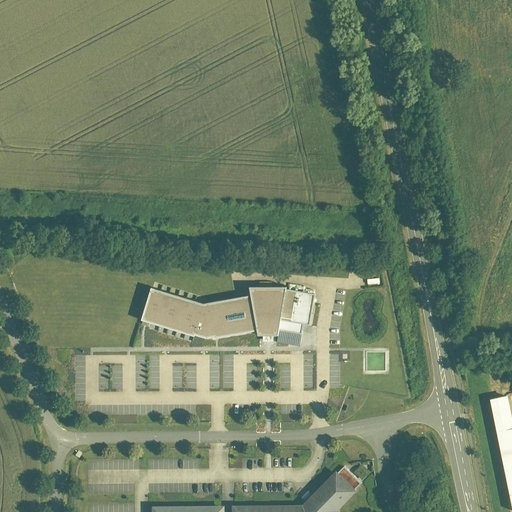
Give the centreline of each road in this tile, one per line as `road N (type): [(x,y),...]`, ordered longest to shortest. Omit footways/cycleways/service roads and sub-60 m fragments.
road 1 (secondary): [(449,412),(367,0)]
road 2 (residential): [(449,412),(319,438),(59,441)]
road 3 (residential): [(59,441),(0,302)]
